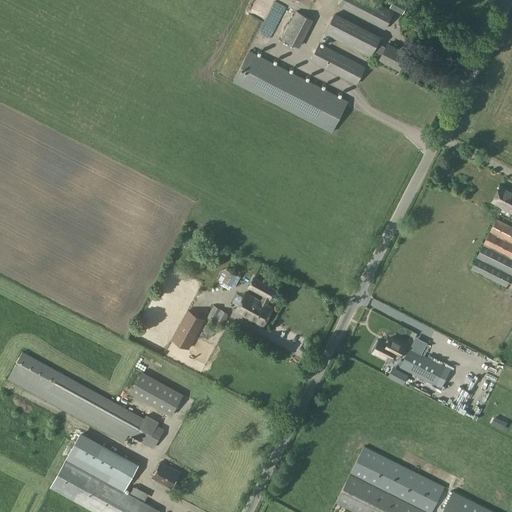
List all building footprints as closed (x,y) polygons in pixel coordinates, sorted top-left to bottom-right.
[(370,0),(341,0),(338,6),(385,30),(394,11),(370,0)] [(381,0),(391,5),(390,7),(403,14),(407,4),(398,0),(381,0)] [(296,11),(282,38),(299,47),(313,19),(296,11)] [(324,33),(371,57),(381,36),(335,12),(324,33)] [(366,66),(319,43),(310,61),(356,85),(366,66)] [(406,53),(388,44),(380,59),(399,68),(406,53)] [(348,101),(250,50),(234,82),(331,132),(348,101)] [(511,192),(500,186),(492,201),(502,206),(502,207),(511,212),(511,192)] [(506,287),(511,274),(511,258),(511,257),(511,226),(496,218),(470,269),(506,287)] [(228,270),(222,281),(232,285),(237,274),(228,270)] [(273,307),(267,304),(275,289),(254,277),(248,287),(263,296),(260,301),(245,292),(235,311),(263,326),(273,307)] [(214,321),(217,314),(210,310),(207,317),(214,321)] [(189,347),(204,320),(187,311),(172,338),(189,347)] [(217,314),(214,321),(222,325),(226,319),(217,314)] [(134,340),(139,330),(134,327),(129,337),(134,340)] [(373,352),(389,361),(396,348),(380,339),(373,352)] [(445,366),(409,348),(399,366),(436,385),(445,366)] [(22,352),(7,379),(124,443),(129,434),(153,448),(163,429),(156,426),(158,422),(146,416),(144,419),(22,352)] [(391,379),(405,384),(409,374),(394,369),(391,379)] [(182,394),(142,372),(130,393),(171,415),(182,394)] [(79,436),(52,487),(98,511),(158,511),(159,510),(124,491),(137,467),(79,436)] [(364,446),(336,502),(355,511),(430,511),(444,487),(364,446)] [(180,472),(160,462),(160,463),(152,477),(171,488),(180,472)] [(494,511),(453,491),(442,511),(494,511)]
